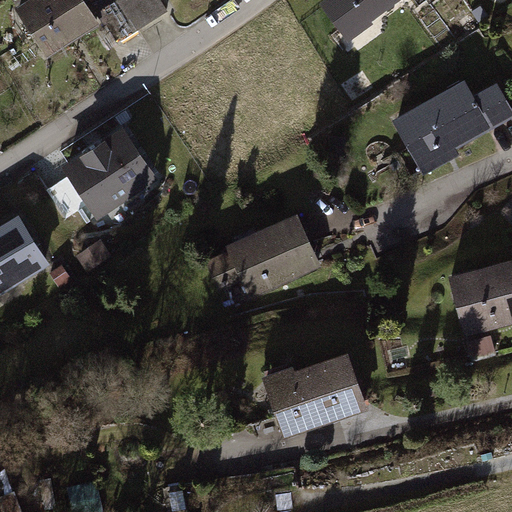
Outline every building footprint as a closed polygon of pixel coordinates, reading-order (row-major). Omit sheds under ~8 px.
[(88,0),(29,0),(18,7),(52,60),(106,27),(88,0)] [(121,0),(108,9),(128,40),(170,13),(161,0),(121,0)] [(330,0),(356,37),(408,0),(410,0),(415,6),(423,0),(330,0)] [(470,80),(395,120),(425,176),(461,157),(459,153),(511,124),(511,99),(503,83),(478,96),(470,80)] [(128,125),(68,162),(101,216),(161,179),(128,125)] [(74,174),(46,191),(64,219),(91,202),(74,174)] [(323,267),(301,214),(229,245),(232,252),(210,261),(229,307),(323,267)] [(24,216),(0,229),(0,294),(52,264),(24,216)] [(98,234),(72,250),(85,272),(112,255),(98,234)] [(511,262),(454,275),(466,335),(511,325),(511,262)] [(491,337),(468,341),(472,360),(495,355),(491,337)] [(298,365),(266,375),(286,437),(370,410),(352,354),(300,371),(298,365)]
